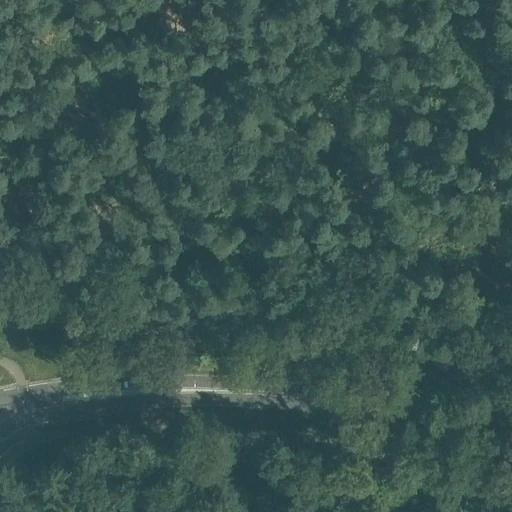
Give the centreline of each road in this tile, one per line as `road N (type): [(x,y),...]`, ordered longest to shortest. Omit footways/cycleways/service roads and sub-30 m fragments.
road 1 (primary): [(162,392),(511,413)]
road 2 (primary): [(0,426),(162,392)]
road 3 (primary): [(162,392),(87,385),(0,397)]
